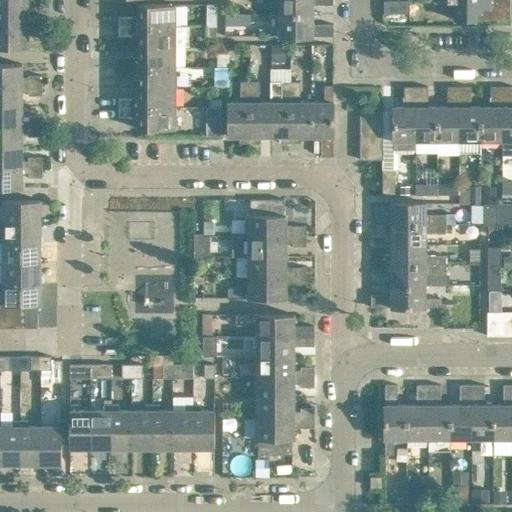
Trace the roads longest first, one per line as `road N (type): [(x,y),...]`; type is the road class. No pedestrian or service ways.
road 1 (residential): [(345,357),(345,204),(337,186),(319,175),(74,174)]
road 2 (residential): [(343,506),(0,508)]
road 3 (residential): [(511,59),(367,57),(353,39),(354,0)]
road 4 (residential): [(74,174),(74,0)]
road 5 (residential): [(345,357),(511,358)]
road 6 (residential): [(343,506),(345,357)]
road 7 (residential): [(73,305),(74,174)]
